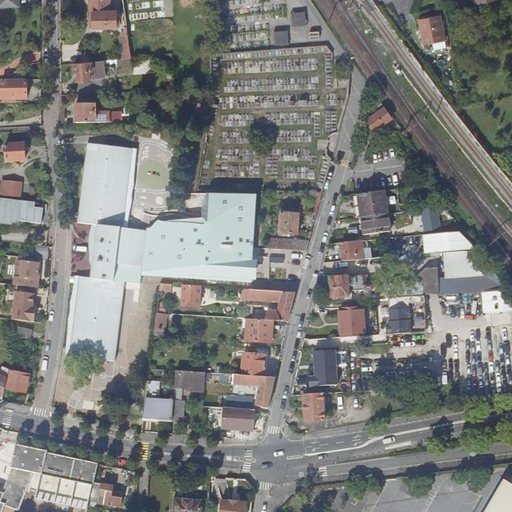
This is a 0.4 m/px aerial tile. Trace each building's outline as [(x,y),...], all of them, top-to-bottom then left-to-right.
[(0,0),(0,8),(21,7),(20,0),(0,0)] [(94,13),(94,28),(121,28),(120,17),(118,17),(117,11),(111,11),(110,0),(90,0),(91,13),(94,13)] [(180,3),(179,0),(152,0),(154,14),(178,11),(177,3),(180,3)] [(294,12),(295,26),(309,25),(309,11),(294,12)] [(432,44),(445,42),(440,17),(419,21),(424,47),(432,44)] [(277,32),(277,42),(280,42),(281,45),(291,44),(290,35),(286,35),(286,31),(277,32)] [(445,42),(432,44),(434,52),(446,49),(445,42)] [(132,51),(131,44),(125,45),(122,45),(124,59),(133,59),(132,51)] [(104,61),(76,64),(77,73),(80,72),(81,81),(91,80),(90,70),(94,70),(94,78),(106,77),(104,61)] [(28,81),(2,81),(3,99),(28,99),(28,81)] [(89,124),(110,124),(109,113),(96,113),(96,106),(76,106),(76,125),(89,124)] [(385,110),(369,121),(375,131),(392,120),(385,110)] [(110,124),(122,124),(122,113),(109,113),(110,124)] [(71,356),(116,361),(125,282),(141,284),(142,276),(163,278),(252,282),(256,279),(257,260),(253,260),(258,195),(205,193),(202,218),(166,221),(159,220),(154,223),(152,226),(148,228),(148,233),(124,230),(134,150),(88,144),(78,224),(99,227),(93,279),(81,278),(71,356)] [(7,146),(8,162),(26,161),(26,145),(7,146)] [(2,197),(21,198),(22,185),(3,183),(2,197)] [(363,219),(388,215),(385,192),(359,195),(363,219)] [(302,211),(318,216),(324,194),(315,193),(313,203),(305,201),(302,211)] [(440,207),(424,207),(424,228),(441,228),(440,207)] [(281,234),(300,235),(301,216),(283,214),(281,234)] [(388,215),(363,219),(365,237),(391,233),(388,215)] [(272,250),(278,250),(278,240),(269,239),(269,246),(268,250),(272,250)] [(311,242),(278,240),(278,250),(308,252),(311,242)] [(344,262),(369,260),(369,258),(365,258),(363,242),(343,244),(344,262)] [(447,279),(438,280),(440,296),(511,292),(477,251),(462,252),(484,277),(447,279)] [(462,252),(445,253),(447,279),(484,277),(462,252)] [(40,264),(24,263),(22,279),(16,278),(15,287),(27,288),(40,289),(40,281),(39,281),(39,275),(40,264)] [(440,296),(438,280),(438,269),(426,270),(414,283),(424,282),(425,297),(426,297),(440,296)] [(332,299),(339,298),(351,298),(351,292),(373,290),(373,286),(368,286),(365,286),(364,276),(330,278),(332,299)] [(405,284),(406,285),(406,289),(396,290),(396,285),(388,286),(386,286),(387,300),(390,300),(425,297),(424,282),(414,283),(405,284)] [(202,288),(185,287),(184,307),(201,308),(202,288)] [(143,367),(153,290),(135,288),(125,365),(143,367)] [(248,290),(248,294),(251,295),(251,302),(264,303),(264,291),(248,290)] [(264,303),(273,303),(274,292),(264,291),(264,303)] [(270,309),(267,321),(274,322),(289,322),(297,293),(274,292),(273,303),(276,303),(276,305),(281,305),(280,312),(270,309)] [(36,295),(17,293),(13,321),(36,324),(37,314),(33,313),(34,308),(36,295)] [(427,304),(426,297),(425,297),(390,300),(392,323),(388,327),(388,336),(412,334),(410,305),(427,304)] [(363,308),(343,309),(344,328),(341,329),(342,338),(364,337),(364,325),(363,309),(363,308)] [(167,330),(169,315),(158,314),(156,330),(167,330)] [(267,321),(251,320),(250,333),(249,333),(248,342),(273,343),(274,322),(267,321)] [(19,328),(17,337),(31,340),(33,331),(19,328)] [(336,351),(315,352),(316,378),(310,378),(310,387),(338,386),(336,351)] [(244,376),(266,377),(267,356),(245,355),(244,376)] [(0,395),(4,398),(6,390),(9,373),(10,370),(3,368),(0,374),(0,395)] [(182,373),(177,371),(176,380),(182,380),(181,384),(206,385),(207,374),(182,373)] [(12,373),(9,390),(27,394),(30,377),(12,373)] [(257,406),(270,408),(277,378),(266,377),(244,376),(237,375),(237,380),(240,380),(240,386),(262,387),(257,406)] [(145,420),(173,422),(175,401),(160,400),(162,383),(149,382),(144,420),(145,420)] [(324,394),(305,395),(306,423),(326,421),(324,394)] [(231,409),(253,410),(255,400),(232,398),(231,409)] [(175,401),(173,422),(184,423),(185,402),(175,401)] [(231,409),(227,408),(226,426),(235,427),(235,429),(255,431),(256,411),(254,410),(253,410),(231,409)] [(87,497),(93,499),(96,484),(100,464),(48,453),(48,452),(18,445),(13,469),(12,469),(3,494),(0,492),(0,511),(3,511),(5,506),(19,511),(35,473),(89,485),(87,497)] [(511,511),(511,483),(507,481),(488,511),(511,511)] [(119,508),(120,499),(109,497),(111,491),(111,487),(96,484),(93,499),(91,507),(94,508),(95,503),(98,503),(98,504),(119,508)] [(231,498),(230,502),(222,501),(221,511),(246,511),(247,504),(240,503),(240,499),(231,498)] [(176,500),(174,511),(202,511),(203,502),(176,500)]
